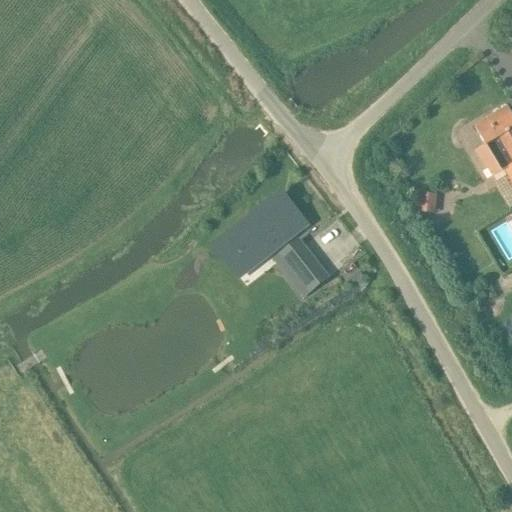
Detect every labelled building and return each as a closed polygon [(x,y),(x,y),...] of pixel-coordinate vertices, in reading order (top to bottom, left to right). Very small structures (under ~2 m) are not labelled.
[(511,115),(507,108),(475,127),(485,146),(474,152),(484,170),(487,168),(493,179),(505,172),(511,182),(511,115)] [(219,241),(244,272),(302,226),(291,213),(294,211),(290,205),(287,207),(277,194),(242,222),(219,241)] [(418,213),(428,214),(430,196),(420,195),(418,213)] [(328,278),(299,241),(280,256),(309,293),(328,278)] [(343,281),(349,288),(362,277),(357,270),(343,281)]
